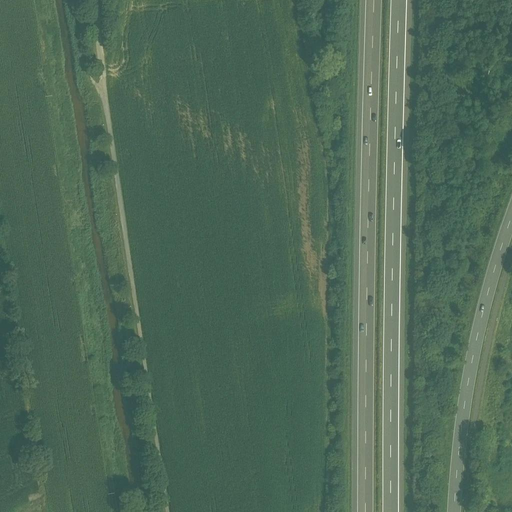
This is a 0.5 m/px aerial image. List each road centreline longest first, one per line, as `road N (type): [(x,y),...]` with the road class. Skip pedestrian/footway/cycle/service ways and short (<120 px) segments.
road 1 (motorway): [(395,511),(403,0)]
road 2 (motorway): [(368,0),(361,511)]
road 3 (secondary): [(511,216),(478,327),(453,511)]
